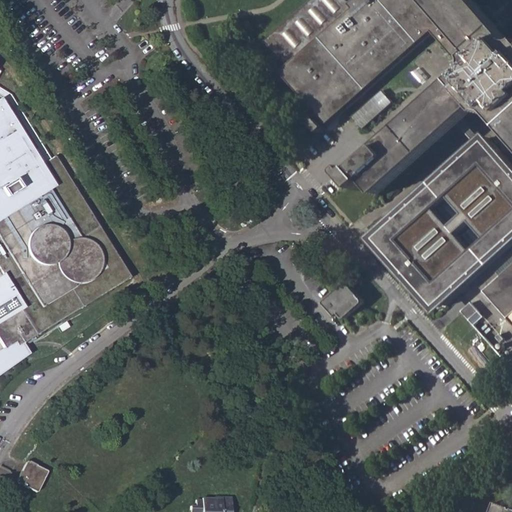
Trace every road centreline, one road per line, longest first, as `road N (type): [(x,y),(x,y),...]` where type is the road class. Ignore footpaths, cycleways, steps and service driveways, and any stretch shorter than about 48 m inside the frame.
road 1 (residential): [(0,446),(24,408),(76,361),(223,249),(300,214)]
road 2 (residential): [(300,214),(504,413)]
road 3 (residential): [(166,0),(184,50),(293,181),(300,214)]
